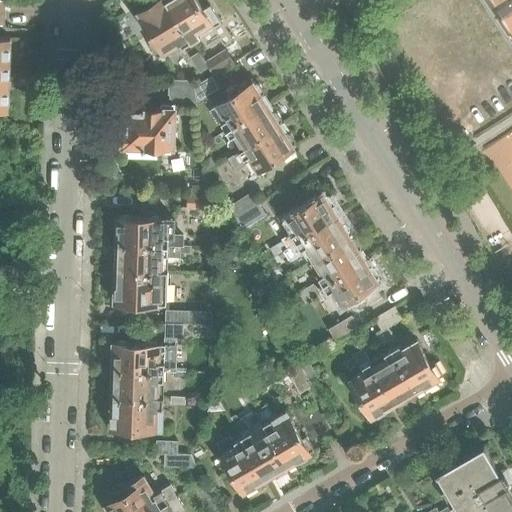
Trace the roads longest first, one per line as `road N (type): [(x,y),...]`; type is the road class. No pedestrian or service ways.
road 1 (residential): [(62,511),(79,0)]
road 2 (residential): [(511,359),(288,0)]
road 3 (residential): [(289,511),(511,383)]
